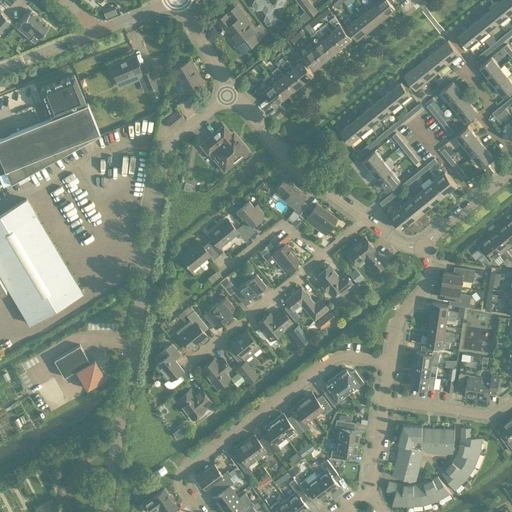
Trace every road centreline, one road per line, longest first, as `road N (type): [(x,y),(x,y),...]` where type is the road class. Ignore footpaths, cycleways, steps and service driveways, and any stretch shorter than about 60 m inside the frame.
road 1 (unclassified): [(110,511),(160,146),(227,95)]
road 2 (residential): [(201,511),(180,479),(190,466),(334,360),(391,366)]
road 3 (tertiary): [(366,222),(286,162),(227,95)]
road 4 (residential): [(189,362),(323,256)]
road 5 (unknown): [(0,324),(43,328),(70,315),(92,296),(103,249)]
road 6 (residential): [(511,154),(482,116),(491,104),(453,38)]
road 7 (residential): [(218,275),(281,223),(323,256)]
road 8 (residential): [(386,400),(495,416),(511,404)]
road 9 (residential): [(391,366),(401,318),(427,283),(422,247)]
road 10 (unknown): [(103,249),(75,237),(31,194),(0,203)]
